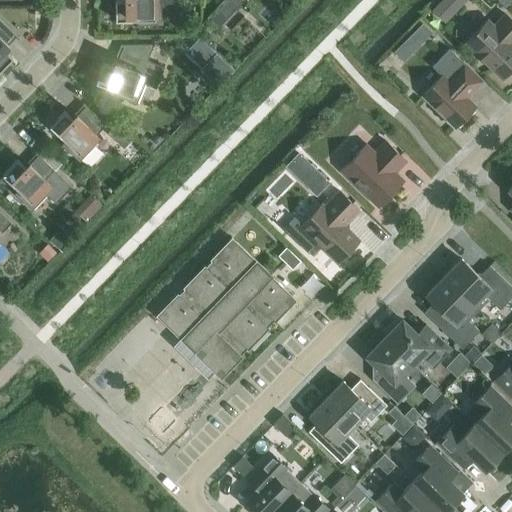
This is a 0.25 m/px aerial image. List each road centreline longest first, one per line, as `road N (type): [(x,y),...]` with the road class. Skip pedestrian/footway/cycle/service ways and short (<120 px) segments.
road 1 (residential): [(201,511),(180,491),(429,238),(438,201),(511,125)]
road 2 (residential): [(0,114),(55,58),(71,24),(71,0)]
